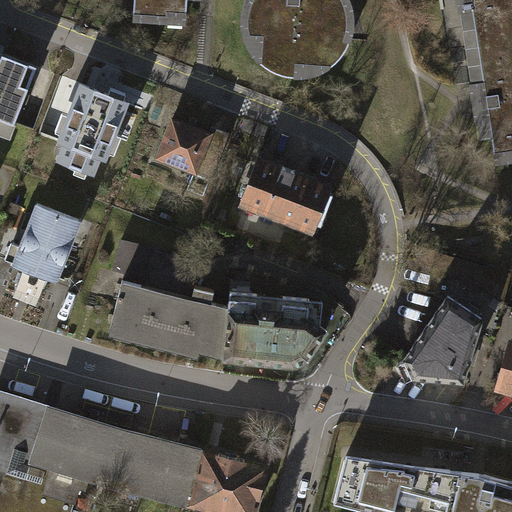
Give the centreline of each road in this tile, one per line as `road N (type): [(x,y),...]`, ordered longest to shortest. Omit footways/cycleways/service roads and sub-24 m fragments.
road 1 (residential): [(0,7),(307,127),(337,141),(370,175),(389,227),(390,261),(319,397)]
road 2 (residential): [(0,332),(201,383),(319,397)]
road 3 (residential): [(319,397),(511,435)]
